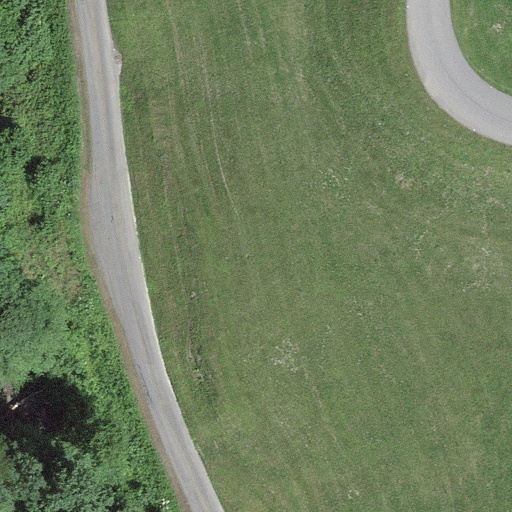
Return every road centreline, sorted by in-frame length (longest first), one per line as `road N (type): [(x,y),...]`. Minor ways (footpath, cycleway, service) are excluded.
road 1 (unclassified): [(80,0),(109,214),(136,334),(200,511)]
road 2 (unclassified): [(425,0),(429,47),(451,90),(511,119)]
